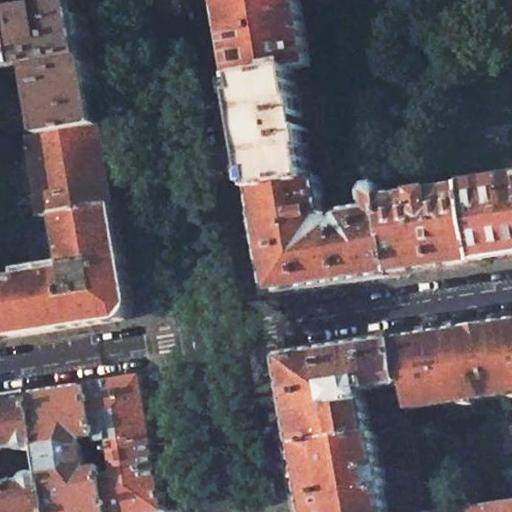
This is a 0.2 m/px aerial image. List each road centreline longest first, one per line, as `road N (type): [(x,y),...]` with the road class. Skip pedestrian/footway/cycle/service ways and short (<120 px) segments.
road 1 (secondary): [(210,335),(153,0)]
road 2 (unclassified): [(210,335),(270,332),(511,289)]
road 3 (unclassified): [(210,335),(0,365)]
road 4 (secondary): [(239,511),(210,335)]
